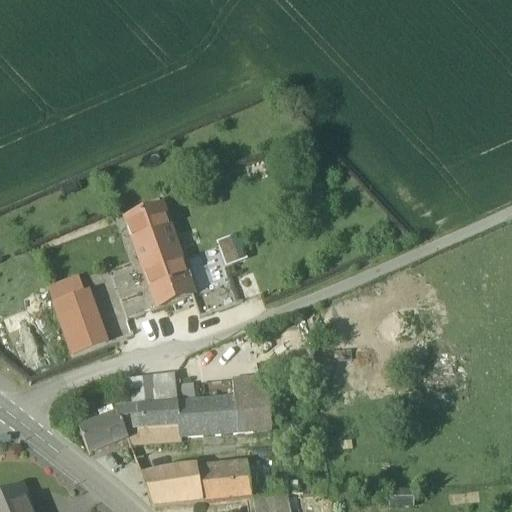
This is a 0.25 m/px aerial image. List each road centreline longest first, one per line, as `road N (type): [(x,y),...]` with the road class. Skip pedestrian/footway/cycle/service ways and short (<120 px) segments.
road 1 (unclassified): [(6,412),(120,362),(174,352),(296,305),(511,211)]
road 2 (tertiary): [(6,412),(125,511)]
